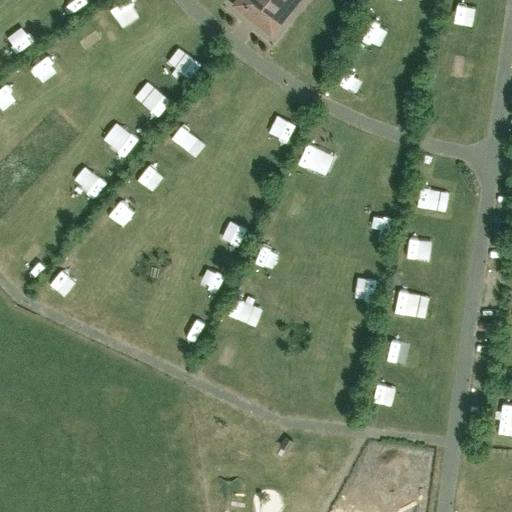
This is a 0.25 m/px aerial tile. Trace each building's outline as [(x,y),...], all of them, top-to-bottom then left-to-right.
[(79,0),(58,0),(55,3),(69,18),(84,4),(79,0)] [(134,24),(150,10),(141,0),(129,0),(120,8),(134,24)] [(297,0),(239,0),(244,5),(247,0),(248,0),(264,13),(260,17),(275,29),(297,0)] [(474,21),(476,1),(465,0),(456,0),(454,18),(474,21)] [(35,22),(16,38),(26,50),(45,34),(35,22)] [(369,26),(360,49),(382,57),(390,35),(369,26)] [(78,39),(86,55),(99,48),(91,32),(78,39)] [(180,64),(197,77),(211,61),(194,47),(180,64)] [(446,53),(443,71),(460,74),(463,57),(446,53)] [(41,86),(57,73),(46,59),(29,72),(41,86)] [(353,60),(345,80),(366,87),(373,67),(353,60)] [(234,108),(242,91),(216,79),(209,97),(234,108)] [(0,105),(13,96),(6,87),(0,91),(0,105)] [(166,87),(153,103),(168,115),(181,99),(166,87)] [(432,118),(451,123),(456,102),(438,97),(432,118)] [(181,153),(195,137),(182,126),(168,142),(181,153)] [(131,128),(118,144),(133,156),(147,140),(131,128)] [(279,129),(267,149),(284,159),(296,139),(279,129)] [(326,166),(334,148),(316,140),(308,158),(326,166)] [(153,159),(142,173),(158,185),(169,171),(153,159)] [(99,167),(89,183),(105,194),(116,178),(99,167)] [(268,195),(273,174),(252,170),(248,191),(268,195)] [(399,199),(402,175),(390,174),(387,198),(399,199)] [(424,178),(422,192),(438,195),(441,181),(424,178)] [(286,201),(304,210),(312,193),(295,184),(286,201)] [(128,217),(137,202),(125,195),(116,209),(128,217)] [(73,233),(87,218),(72,204),(57,220),(73,233)] [(228,220),(219,240),(238,248),(247,229),(228,220)] [(100,233),(86,250),(101,262),(115,246),(100,233)] [(387,255),(388,238),(374,237),(372,254),(387,255)] [(260,259),(276,265),(284,244),(268,238),(260,259)] [(423,257),(425,240),(410,238),(409,256),(423,257)] [(43,272),(53,258),(37,246),(26,260),(43,272)] [(206,271),(200,291),(218,296),(224,276),(206,271)] [(77,298),(84,282),(65,274),(58,289),(77,298)] [(365,280),(361,297),(380,301),(384,284),(365,280)] [(398,307),(408,308),(411,290),(401,288),(398,307)] [(252,324),(260,308),(241,299),(234,314),(252,324)] [(185,340),(203,343),(208,322),(190,318),(185,340)] [(224,332),(215,350),(234,359),(242,341),(224,332)] [(348,351),(364,356),(369,339),(353,334),(348,351)] [(354,403),(360,381),(348,378),(343,401),(354,403)]
